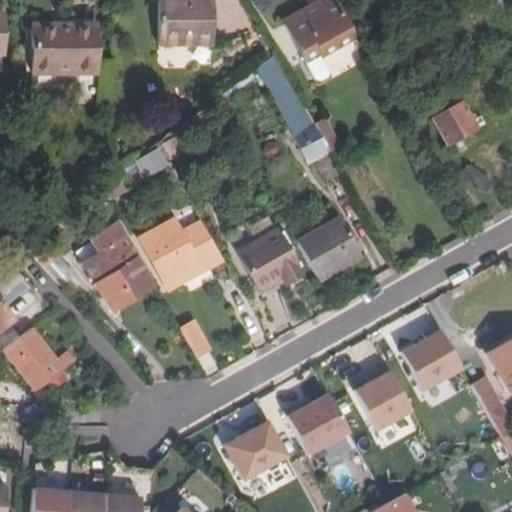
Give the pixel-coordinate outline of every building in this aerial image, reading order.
[(180,0),(180,1),(157,1),(157,42),(211,42),(211,0),(180,0)] [(282,27),(305,69),(318,61),(354,41),(330,0),(321,0),(311,6),(313,10),(282,27)] [(71,27),(28,28),(30,71),(94,69),(93,23),(71,23),(71,27)] [(318,61),(305,69),(315,86),(322,92),(328,88),(328,79),(318,61)] [(471,127),(455,97),(446,101),(449,105),(428,116),(443,142),(471,127)] [(303,160),(325,148),(308,119),(298,124),(306,139),(295,145),(303,160)] [(177,131),(155,144),(168,166),(189,153),(177,131)] [(215,255),(200,227),(183,237),(172,218),(137,238),(160,279),(194,260),(197,265),(215,255)] [(298,244),(317,277),(357,252),(354,248),(358,246),(348,228),(345,231),(338,220),(298,244)] [(137,256),(117,221),(95,248),(101,260),(83,270),(98,297),(110,320),(151,298),(145,283),(131,258),(137,256)] [(234,249),(237,253),(275,230),(273,226),(234,249)] [(56,252),(40,230),(22,245),(42,267),(56,252)] [(275,230),(237,253),(258,290),(272,282),(270,280),(278,275),(280,278),(297,267),(275,230)] [(0,330),(11,322),(0,306),(0,330)] [(192,319),(178,327),(194,355),(207,348),(192,319)] [(30,328),(0,350),(0,351),(31,393),(44,383),(50,390),(61,383),(55,375),(72,364),(63,353),(53,360),(30,328)] [(511,385),(511,337),(480,354),(500,392),(511,385)] [(389,368),(351,387),(373,432),(411,413),(389,368)] [(494,436),(471,394),(468,388),(458,371),(440,380),(439,389),(444,399),(453,404),(458,401),(481,443),(476,447),(475,454),(479,462),(487,464),(505,455),(494,436)] [(468,388),(471,394),(486,387),(482,380),(468,388)] [(508,428),(486,387),(471,394),(494,436),(508,428)] [(305,455),(348,433),(326,391),(284,413),(305,455)] [(237,480),(285,461),(269,420),(221,439),(237,480)] [(32,487),(30,511),(138,511),(140,498),(32,487)] [(369,509),(370,511),(416,511),(409,493),(369,509)]
